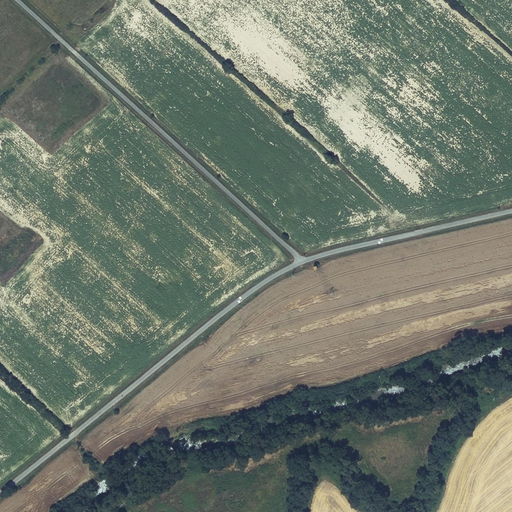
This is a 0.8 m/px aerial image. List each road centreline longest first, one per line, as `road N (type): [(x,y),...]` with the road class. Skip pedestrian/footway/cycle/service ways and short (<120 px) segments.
road 1 (unclassified): [(16,0),(302,260)]
road 2 (unclassified): [(0,493),(239,299),(302,260)]
road 3 (unclassified): [(302,260),(511,210)]
